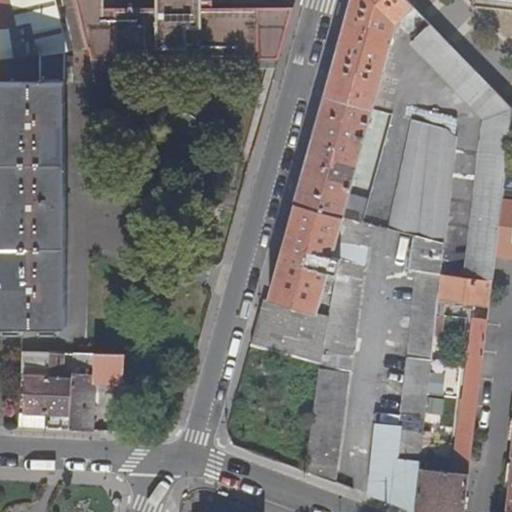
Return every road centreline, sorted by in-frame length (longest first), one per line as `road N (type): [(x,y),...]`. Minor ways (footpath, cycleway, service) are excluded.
road 1 (residential): [(177,463),(194,434),(312,0)]
road 2 (residential): [(177,463),(215,467),(350,511)]
road 3 (residential): [(177,463),(0,454)]
